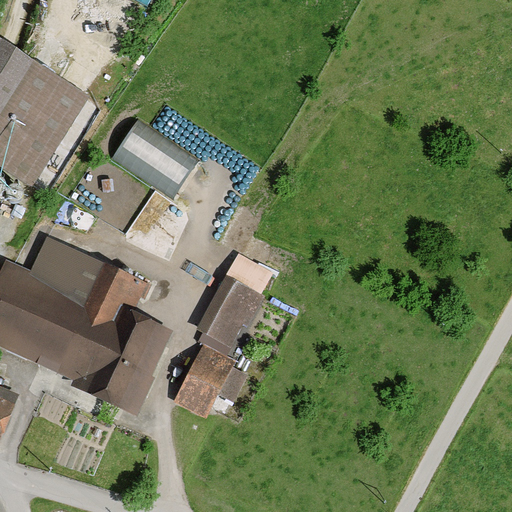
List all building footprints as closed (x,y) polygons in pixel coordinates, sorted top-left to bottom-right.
[(125,35),(161,1),(160,0),(103,0),(98,5),(125,35)] [(0,184),(29,204),(91,113),(0,51),(0,184)] [(176,193),(197,153),(133,120),(112,160),(176,193)] [(0,365),(137,423),(172,341),(142,329),(156,297),(99,274),(81,317),(55,306),(70,271),(27,253),(12,290),(0,284),(0,365)] [(273,283),(233,261),(188,344),(228,365),(273,283)] [(171,415),(202,431),(217,400),(186,385),(171,415)] [(0,442),(15,405),(0,399),(0,442)]
